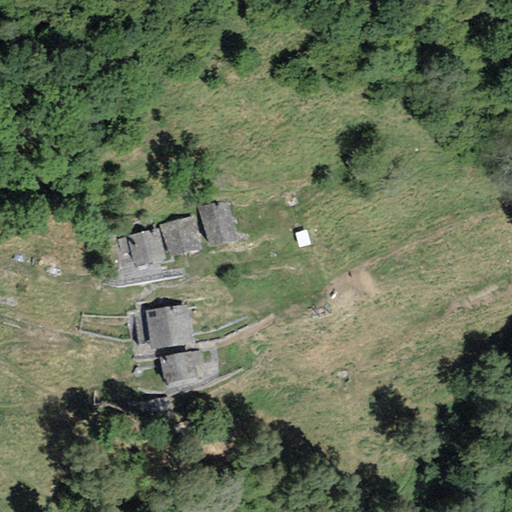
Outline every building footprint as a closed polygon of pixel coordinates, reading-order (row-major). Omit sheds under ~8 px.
[(360,155),(346,160),(351,170),(364,164),(360,155)] [(227,203),(201,209),(209,246),(236,240),(227,203)] [(193,220),(163,227),(170,256),(200,250),(193,220)] [(158,231),(128,238),(135,266),(164,259),(158,231)] [(306,231),(296,234),(299,247),(310,245),(306,231)] [(187,306),(147,312),(152,348),(192,343),(187,306)] [(199,352),(161,359),(166,382),(195,376),(193,365),(202,363),(199,352)] [(169,410),(166,398),(149,402),(152,414),(169,410)]
